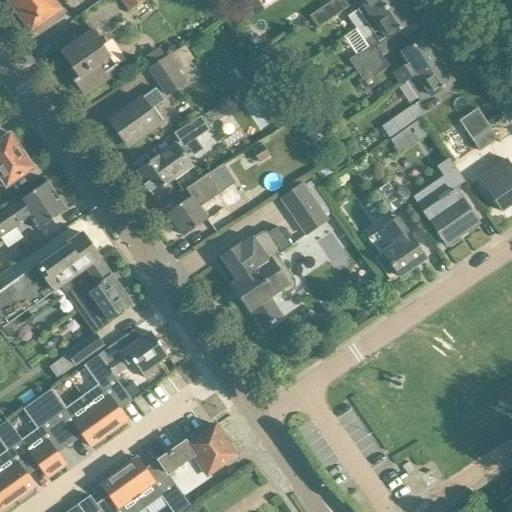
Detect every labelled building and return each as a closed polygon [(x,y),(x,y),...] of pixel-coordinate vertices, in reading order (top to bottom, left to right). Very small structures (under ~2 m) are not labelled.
[(7,0),(31,32),(60,11),(51,0),(7,0)] [(144,0),(120,0),(129,11),(144,0)] [(345,0),(333,0),(310,16),(318,28),(349,6),(345,0)] [(397,0),(356,0),(361,7),(345,17),(353,30),(397,0)] [(413,21),(398,0),(397,0),(353,30),(366,48),(349,59),(357,71),(382,54),(401,41),(396,33),(413,21)] [(91,30),(60,52),(79,78),(74,81),(84,96),(120,71),(91,30)] [(401,85),(406,81),(415,75),(438,59),(424,38),(401,53),(407,62),(392,72),(401,85)] [(184,46),(149,69),(166,95),(185,83),(176,70),(193,59),(184,46)] [(390,66),(382,54),(357,71),(366,83),(390,66)] [(438,59),(415,75),(406,81),(421,103),(430,97),(453,81),(438,59)] [(277,70),(262,80),(272,95),(287,86),(277,70)] [(141,98),(109,121),(127,146),(130,144),(130,145),(159,124),(150,111),(164,100),(155,88),(141,99),(141,98)] [(416,102),(382,126),(390,138),(424,114),(416,102)] [(498,139),(484,118),(477,109),(459,121),(465,131),(480,151),(498,139)] [(201,116),(174,134),(179,142),(159,156),(137,171),(146,184),(145,184),(145,188),(147,191),(150,192),(151,191),(154,194),(195,164),(191,159),(205,150),(195,136),(208,126),(201,116)] [(0,165),(22,151),(10,134),(0,140),(0,165)] [(262,145),(252,151),(259,163),(269,156),(262,145)] [(430,145),(425,152),(440,162),(444,155),(430,145)] [(33,168),(22,151),(0,165),(0,185),(3,183),(6,187),(33,168)] [(455,189),(465,182),(448,158),(438,165),(451,183),(455,189)] [(501,212),(511,203),(511,167),(507,160),(479,179),(501,212)] [(191,197),(168,213),(184,236),(207,220),(198,207),(235,183),(223,164),(185,189),(191,197)] [(38,230),(66,210),(46,182),(19,201),(17,198),(0,210),(0,238),(29,218),(38,230)] [(303,183),(279,200),(305,237),(329,220),(303,183)] [(376,191),(391,213),(403,205),(388,183),(376,191)] [(446,245),(448,244),(450,247),(459,241),(457,238),(478,223),(455,189),(451,183),(418,206),(446,245)] [(397,274),(400,277),(426,259),(397,218),(384,227),(396,244),(375,258),(389,280),(397,274)] [(240,246),(222,258),(238,282),(233,285),(250,310),(262,328),(269,323),(271,325),(275,322),(274,320),(281,315),(269,297),(280,290),(284,293),(290,293),(295,287),(294,279),(277,255),(281,252),(291,246),(277,226),(267,233),(266,232),(265,232),(264,232),(263,232),(262,232),(261,232),(260,233),(240,247),(240,246)] [(0,327),(1,329),(61,286),(99,259),(93,249),(96,247),(91,240),(88,243),(81,233),(36,265),(0,290),(0,327)] [(95,334),(133,307),(111,275),(110,275),(99,259),(100,259),(99,259),(61,286),(95,334)] [(133,330),(99,355),(114,376),(133,362),(144,378),(157,369),(154,365),(167,356),(165,352),(167,349),(164,344),(160,345),(151,332),(140,340),(133,330)] [(94,334),(65,353),(74,365),(102,345),(94,334)] [(98,385),(82,396),(109,433),(127,420),(117,406),(129,397),(114,376),(99,355),(84,366),(98,385)] [(51,389),(38,399),(68,441),(80,433),(89,446),(109,433),(82,396),(65,408),(51,389)] [(21,439),(21,440),(38,463),(37,464),(46,477),(65,464),(55,450),(68,441),(38,399),(23,409),(37,429),(21,439)] [(0,441),(6,450),(0,454),(0,475),(16,499),(35,486),(25,472),(37,464),(38,463),(21,440),(21,439),(8,420),(0,425),(0,441)] [(185,442),(157,461),(159,464),(160,463),(183,495),(209,477),(208,475),(236,455),(216,425),(187,445),(185,442)] [(138,459),(120,471),(146,508),(161,497),(171,511),(181,511),(190,506),(183,495),(160,463),(159,464),(147,472),(138,459)] [(110,499),(98,507),(101,511),(100,511),(140,511),(145,509),(146,508),(120,471),(100,485),(110,499)] [(0,510),(16,499),(0,475),(0,510)] [(99,511),(100,511),(101,511),(98,507),(90,496),(67,511),(99,511)] [(504,511),(511,511),(511,497),(503,503),(507,508),(504,511)]
